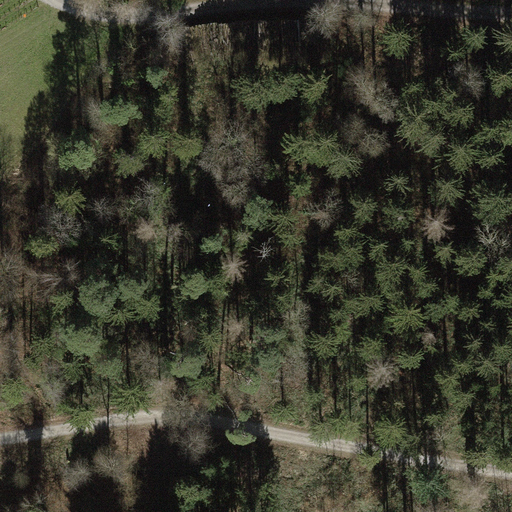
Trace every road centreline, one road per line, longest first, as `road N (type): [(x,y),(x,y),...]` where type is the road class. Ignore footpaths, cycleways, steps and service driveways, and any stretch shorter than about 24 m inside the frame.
road 1 (track): [(0,443),(73,431),(261,426),(511,464)]
road 2 (track): [(299,0),(108,15),(53,0)]
road 3 (track): [(511,12),(331,0)]
